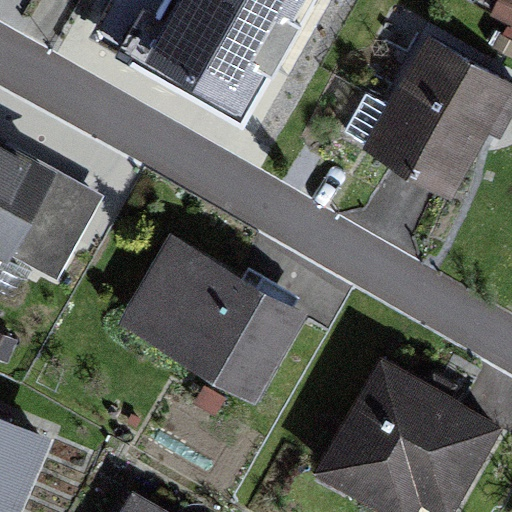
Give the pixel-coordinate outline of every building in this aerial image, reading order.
[(309,0),(174,0),(137,66),(239,124),(309,0)] [(511,87),(511,73),(433,29),(367,147),(452,194),(511,87)] [(107,191),(0,136),(0,280),(14,252),(62,277),(107,191)] [(310,308),(169,232),(122,318),(263,394),(310,308)] [(445,511),(498,421),(384,355),(318,468),(395,511),(416,511),(423,501),(441,511),(445,511)] [(18,511),(49,440),(0,418),(0,511),(18,511)] [(162,511),(130,494),(120,511),(162,511)]
